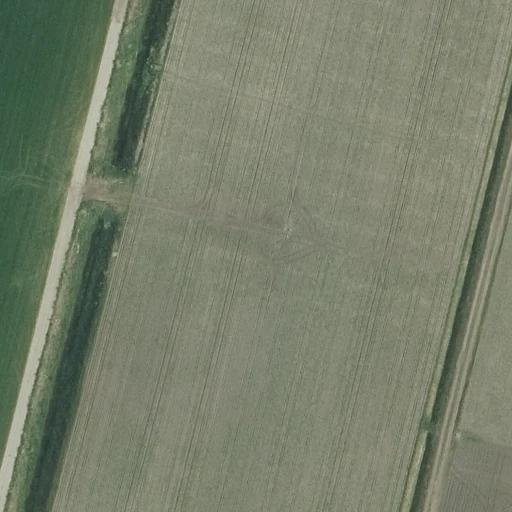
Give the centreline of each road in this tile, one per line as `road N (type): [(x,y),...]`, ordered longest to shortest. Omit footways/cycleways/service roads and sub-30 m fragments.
road 1 (track): [(0,511),(128,0)]
road 2 (track): [(423,511),(511,139)]
